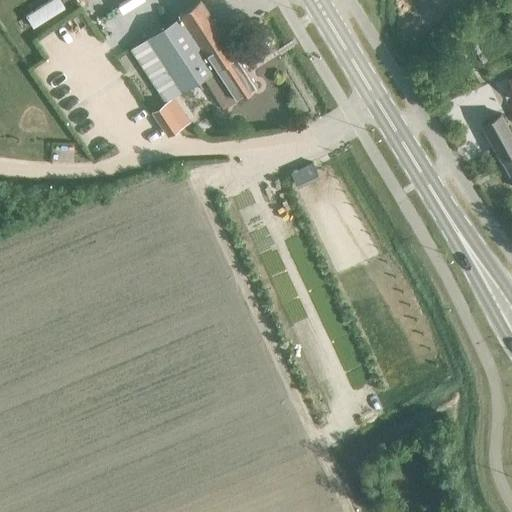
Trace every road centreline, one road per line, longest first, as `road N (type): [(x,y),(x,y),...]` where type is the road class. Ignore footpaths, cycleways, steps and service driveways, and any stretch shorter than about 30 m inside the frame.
road 1 (secondary): [(434,197),(311,3)]
road 2 (secondary): [(434,197),(511,347)]
road 3 (secondary): [(511,296),(434,197)]
